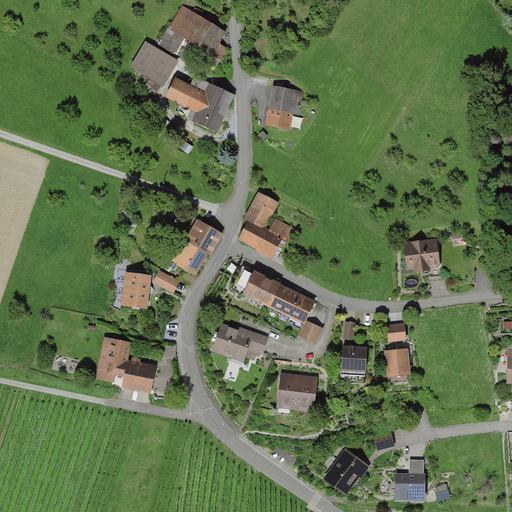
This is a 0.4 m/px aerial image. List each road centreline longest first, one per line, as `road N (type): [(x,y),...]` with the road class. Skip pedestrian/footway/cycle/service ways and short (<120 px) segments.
road 1 (unclassified): [(334,511),(238,445),(199,392),(191,304),(225,243)]
road 2 (residential): [(225,243),(336,300),(372,308),(511,294)]
road 3 (track): [(237,214),(0,133)]
road 4 (unclassified): [(225,243),(242,191),(245,145),(236,0)]
road 5 (track): [(0,381),(164,413),(207,411)]
